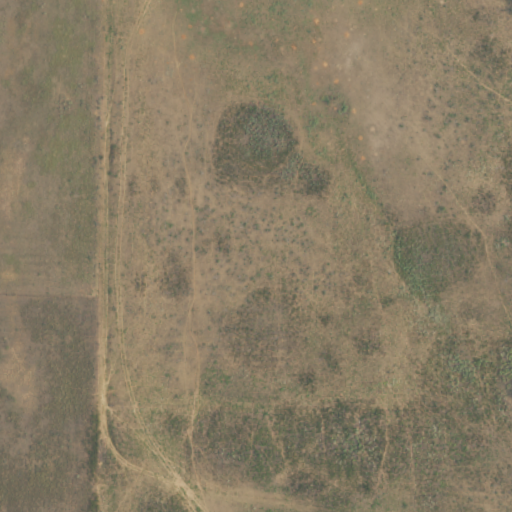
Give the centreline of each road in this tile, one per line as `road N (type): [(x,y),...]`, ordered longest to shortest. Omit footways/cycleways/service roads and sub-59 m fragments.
road 1 (residential): [(130,487),(134,0)]
road 2 (residential): [(273,511),(130,487)]
